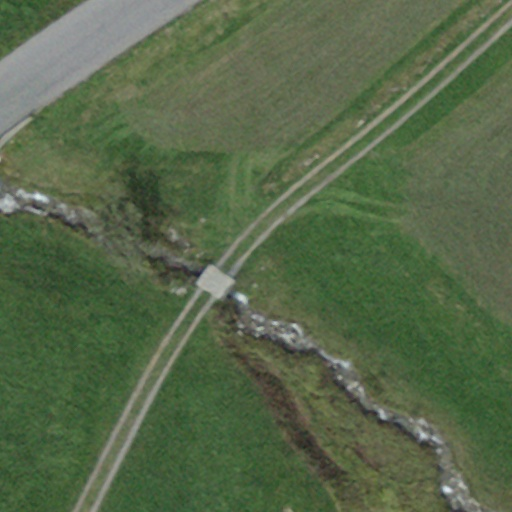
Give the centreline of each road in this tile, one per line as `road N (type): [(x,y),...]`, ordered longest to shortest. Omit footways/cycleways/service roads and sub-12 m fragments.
road 1 (track): [(77,511),(146,373),(218,262),(271,203),(510,0)]
road 2 (tertiary): [(0,100),(146,0)]
